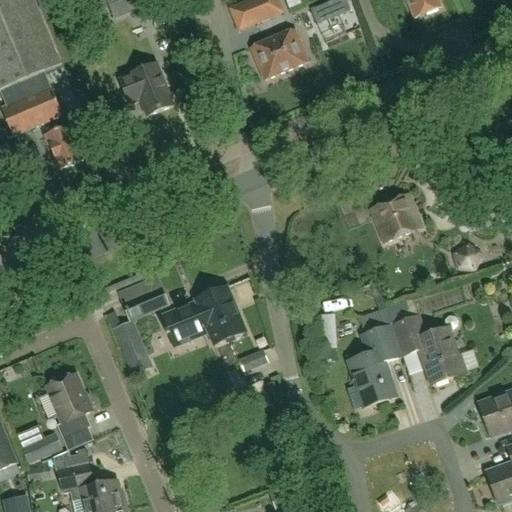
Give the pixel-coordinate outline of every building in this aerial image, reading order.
[(0,0),(0,94),(7,110),(52,90),(45,75),(62,68),(31,0),(0,0)] [(107,0),(115,20),(142,9),(138,0),(107,0)] [(238,34),(285,15),(278,0),(252,0),(229,10),(238,34)] [(405,0),(414,20),(440,10),(435,0),(405,0)] [(344,10),(346,26),(362,23),(359,7),(344,10)] [(263,83),(307,65),(293,32),(249,50),(263,83)] [(140,72),(141,74),(118,82),(127,106),(140,102),(146,119),(170,110),(154,67),(140,72)] [(66,106),(82,100),(75,82),(60,88),(66,106)] [(52,90),(7,110),(1,112),(13,139),(48,123),(53,135),(45,138),(60,172),(83,162),(79,152),(85,149),(74,126),(72,127),(68,117),(64,119),(52,90)] [(371,216),(382,241),(421,225),(409,199),(371,216)] [(468,212),(471,233),(508,228),(505,207),(468,212)] [(155,279),(119,294),(131,322),(169,306),(161,289),(160,290),(155,279)] [(229,339),(230,340),(245,333),(237,314),(238,314),(227,288),(210,295),(228,340),(229,339)] [(215,346),(230,340),(229,339),(228,340),(210,295),(195,301),(196,305),(162,318),(172,343),(207,329),(215,346)] [(418,318),(393,326),(404,360),(420,354),(431,388),(464,377),(448,331),(426,339),(418,318)] [(328,326),(313,326),(314,361),(334,360),(334,345),(329,345),(328,326)] [(401,361),(390,327),(360,337),(367,358),(348,364),(363,410),(396,400),(385,366),(401,361)] [(119,347),(133,377),(154,368),(141,337),(119,347)] [(263,352),(239,362),(244,374),(268,365),(263,352)] [(485,360),(473,363),(477,380),(489,378),(485,360)] [(63,425),(57,428),(63,441),(89,430),(83,417),(93,413),(93,412),(91,412),(76,377),(47,389),(63,425)] [(449,402),(462,392),(454,382),(441,391),(449,402)] [(511,393),(478,406),(490,439),(511,431),(511,393)] [(462,436),(481,430),(476,414),(457,420),(462,436)] [(0,471),(16,465),(0,426),(0,471)] [(511,448),(507,450),(511,464),(486,474),(497,506),(511,501),(511,448)] [(116,484),(94,489),(87,456),(56,462),(63,497),(70,496),(72,504),(82,502),(83,511),(112,511),(125,509),(123,498),(120,499),(116,484)] [(102,464),(112,483),(128,474),(118,456),(102,464)]
